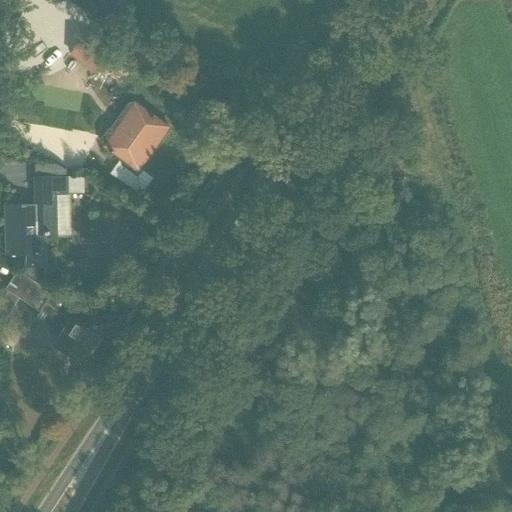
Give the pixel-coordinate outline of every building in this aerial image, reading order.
[(78,45),(70,56),(97,75),(105,64),(112,54),(85,35),(78,45)] [(172,117),(184,125),(201,98),(189,90),(172,117)] [(138,176),(147,163),(171,129),(157,119),(157,118),(136,104),(116,130),(109,130),(103,138),(104,147),(121,159),(122,159),(123,165),(138,176)] [(56,236),(56,195),(67,195),(67,177),(35,178),(35,206),(12,206),(12,223),(5,223),(6,256),(26,256),(27,267),(23,273),(42,285),(46,278),(46,236),(56,236)] [(89,317),(105,327),(106,327),(55,293),(42,285),(23,273),(22,274),(18,271),(5,290),(39,312),(35,317),(62,336),(55,346),(81,364),(98,339),(82,327),(89,317)]
